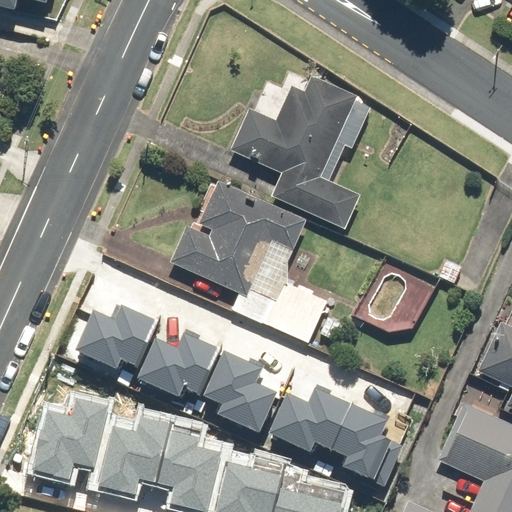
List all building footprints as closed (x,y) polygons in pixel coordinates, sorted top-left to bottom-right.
[(365,195),(325,177),(361,96),(316,76),(309,91),(295,86),(280,121),(253,109),(235,151),(286,173),(276,196),(350,229),(365,195)] [(411,123),(402,140),(429,155),(439,138),(411,123)] [(191,226),(174,263),(250,298),(277,241),(296,250),(310,221),(224,181),(204,224),(217,230),(213,237),(191,226)] [(75,339),(71,348),(115,367),(119,359),(136,366),(156,321),(119,305),(110,325),(86,314),(75,339)] [(511,406),(511,324),(505,322),(482,372),(511,385),(511,403),(511,406)] [(155,342),(140,376),(184,395),(188,387),(204,394),(224,349),(188,333),(179,353),(155,342)] [(220,412),(263,431),(278,397),(254,386),(263,366),(224,349),(204,394),(224,403),(220,412)] [(283,398),(268,432),(311,451),(315,442),(331,449),(351,404),(316,389),(307,409),(283,398)] [(210,498),(229,436),(101,398),(91,432),(104,436),(92,474),(149,491),(152,481),(210,498)] [(488,481),(473,511),(434,511),(413,502),(408,511),(511,511),(511,423),(469,403),(442,460),(488,481)] [(348,467),(390,487),(406,452),(382,442),(391,421),(351,404),(331,449),(351,459),(348,467)] [(232,501),(255,508),(269,460),(246,453),(232,501)] [(271,479),(263,511),(354,511),(357,501),(271,479)]
